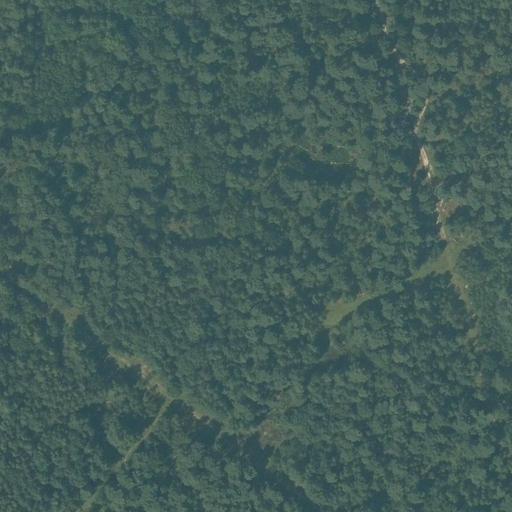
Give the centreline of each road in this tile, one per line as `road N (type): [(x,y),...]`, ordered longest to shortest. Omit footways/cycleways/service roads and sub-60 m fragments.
road 1 (track): [(0,267),(323,511)]
road 2 (track): [(449,259),(373,0)]
road 3 (track): [(511,470),(449,259)]
